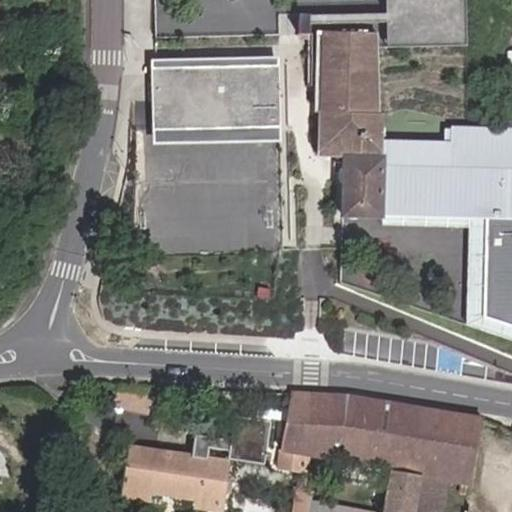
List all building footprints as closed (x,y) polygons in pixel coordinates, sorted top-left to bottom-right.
[(319,33),(374,33),(373,0),(323,0),(320,18),(319,33)] [(466,48),(465,0),(384,0),(386,50),(466,48)] [(319,33),(317,94),(374,96),(374,33),(319,33)] [(278,115),(276,54),(149,56),(150,118),(278,115)] [(374,96),(317,94),(315,164),(343,164),(343,135),(373,136),(374,113),(374,96)] [(374,113),(373,136),(379,136),(383,136),(382,112),(374,113)] [(511,131),(449,130),(449,147),(378,146),(379,136),(373,136),(343,135),(343,164),(342,221),(384,222),(384,215),(483,217),(482,305),(511,322),(511,131)] [(482,305),(483,217),(384,215),(384,222),(384,225),(467,227),(466,296),(482,305)] [(333,490),(335,478),(316,475),(320,457),(338,459),(342,460),(351,397),(288,394),(279,465),(302,470),(297,494),(293,511),(337,511),(339,507),(310,501),(313,486),(333,490)] [(371,400),(351,397),(342,460),(364,463),(371,400)] [(483,420),(371,400),(364,463),(376,465),(374,480),(389,483),(391,471),(449,481),(472,485),(483,420)] [(194,511),(222,511),(229,462),(209,459),(210,447),(231,450),(231,451),(263,455),(268,420),(231,415),(228,439),(192,434),(189,456),(128,448),(121,502),(148,506),(150,496),(192,502),(191,511),(194,511)] [(262,463),(263,455),(231,451),(230,458),(262,463)] [(444,511),(449,481),(391,471),(389,483),(383,511),(444,511)]
